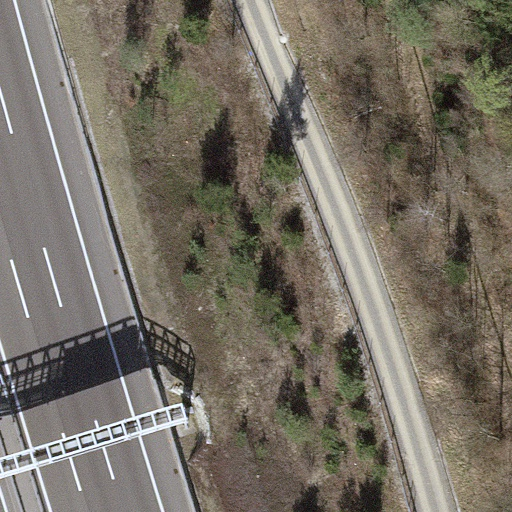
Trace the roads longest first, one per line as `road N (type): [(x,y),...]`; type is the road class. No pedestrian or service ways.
road 1 (track): [(251,0),(353,252),(437,511)]
road 2 (motorway): [(108,511),(0,143)]
